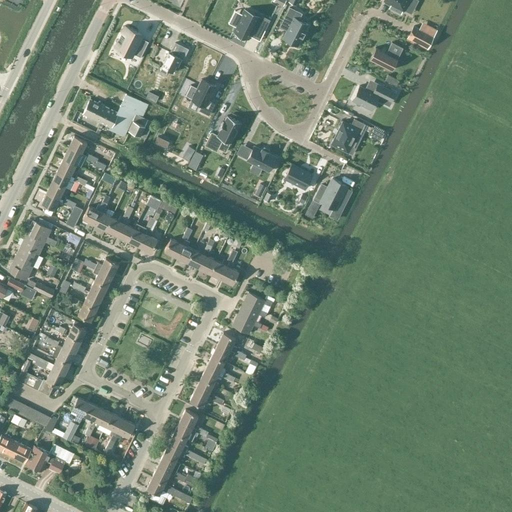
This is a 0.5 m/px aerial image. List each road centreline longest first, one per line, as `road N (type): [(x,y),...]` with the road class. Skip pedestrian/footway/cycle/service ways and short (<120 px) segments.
road 1 (residential): [(212,300),(155,268),(134,272),(83,375),(155,412)]
road 2 (tertiary): [(0,220),(108,0)]
road 3 (residential): [(133,0),(248,59)]
road 4 (residential): [(155,412),(212,300)]
